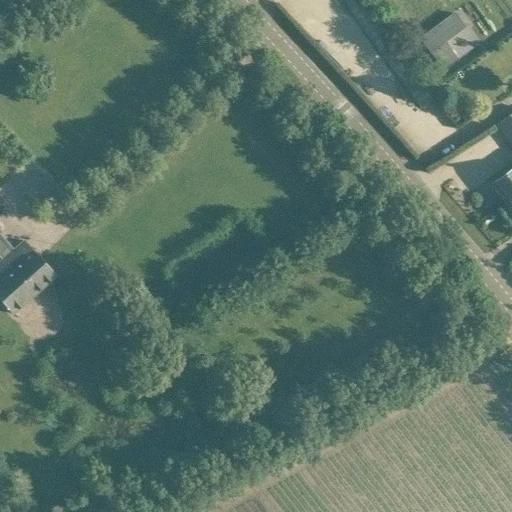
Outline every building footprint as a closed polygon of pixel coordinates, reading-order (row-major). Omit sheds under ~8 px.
[(292,0),(288,4),(324,43),(332,35),(299,0),(292,0)] [(446,68),(457,60),(444,42),(464,26),(453,12),(420,38),(444,70),(446,68)] [(378,100),(396,122),(404,115),(386,93),(378,100)] [(511,112),(496,124),(511,144),(511,112)] [(511,169),(491,185),(505,203),(511,198),(511,169)] [(0,232),(0,258),(2,261),(0,263),(0,299),(13,314),(40,290),(55,276),(24,242),(15,250),(0,233),(0,232),(0,233),(0,232)]
